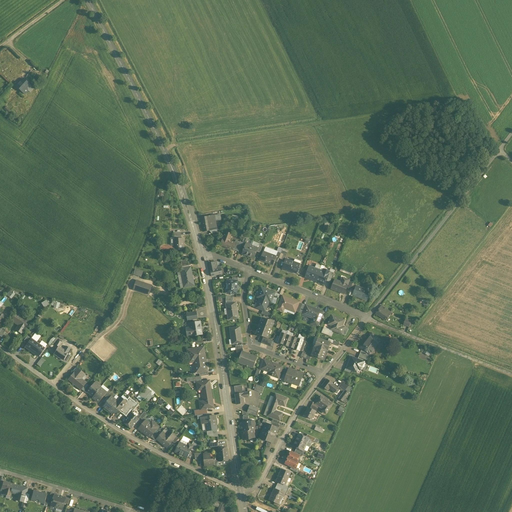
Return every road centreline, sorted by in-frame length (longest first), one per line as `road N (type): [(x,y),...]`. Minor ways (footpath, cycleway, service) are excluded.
road 1 (unclassified): [(0,348),(151,448),(240,492)]
road 2 (residential): [(240,492),(200,253)]
road 3 (unclassified): [(366,318),(499,149)]
road 4 (unclassified): [(170,165),(86,0)]
road 5 (unclassified): [(366,318),(511,374)]
road 6 (residential): [(248,269),(250,346),(323,374)]
road 7 (residential): [(240,492),(258,482),(323,374)]
road 8 (unclassified): [(0,470),(127,509)]
road 9 (residential): [(366,318),(248,269)]
